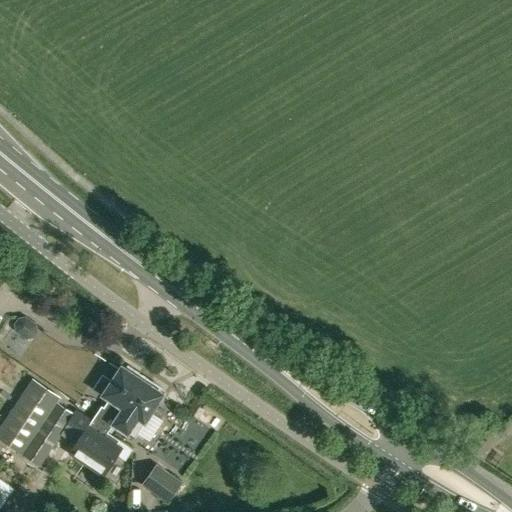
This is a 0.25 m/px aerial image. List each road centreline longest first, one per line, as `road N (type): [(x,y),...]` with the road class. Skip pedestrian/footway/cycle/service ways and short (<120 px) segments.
road 1 (secondary): [(168,286),(392,465)]
road 2 (secondary): [(411,435),(168,286)]
road 3 (secondary): [(168,286),(0,154)]
road 4 (secondary): [(511,506),(411,435)]
